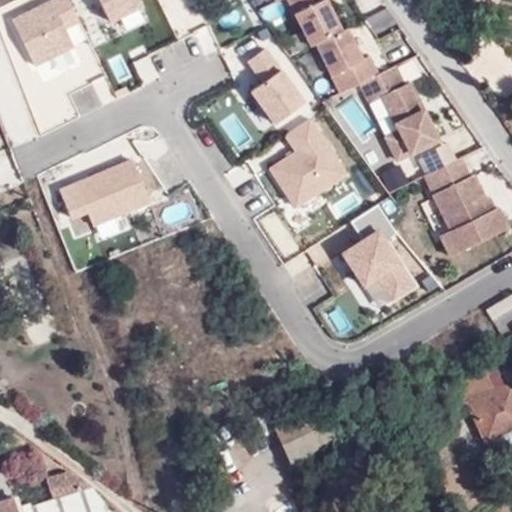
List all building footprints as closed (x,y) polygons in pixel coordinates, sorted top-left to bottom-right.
[(68,0),(48,0),(9,18),(31,66),(74,47),(67,29),(81,23),(68,0)] [(99,0),(108,20),(142,5),(139,0),(99,0)] [(315,43),(341,92),(358,84),(377,75),(368,57),(360,60),(345,29),(340,31),(325,0),(286,0),(310,45),(315,43)] [(264,48),(245,58),(263,83),(251,91),(269,121),(303,97),(264,48)] [(403,86),(393,67),(377,75),(358,84),(367,102),(380,96),(397,131),(384,137),(395,160),(437,140),(409,83),(403,86)] [(39,136),(32,114),(5,123),(12,145),(39,136)] [(296,152),(270,167),(295,206),(346,173),(311,121),(286,138),(296,152)] [(131,157),(57,187),(71,217),(87,211),(94,225),(150,202),(131,157)] [(465,158),(423,179),(448,230),(441,234),(452,254),(511,225),(511,224),(498,204),(492,207),(465,158)] [(350,220),(361,235),(377,223),(382,232),(391,226),(375,203),(350,220)] [(399,259),(376,226),(338,251),(360,282),(375,273),(399,259)] [(399,259),(375,273),(390,300),(417,284),(399,259)] [(32,345),(64,334),(58,317),(26,328),(32,345)] [(511,427),(511,385),(510,381),(511,379),(511,364),(508,357),(439,388),(448,408),(466,399),(484,440),(511,427)] [(325,406),(280,426),(287,444),(336,431),(325,406)] [(341,443),(336,431),(287,444),(295,463),(341,443)] [(17,455),(28,444),(12,433),(0,442),(0,452),(6,459),(15,452),(17,455)] [(29,511),(108,511),(90,491),(70,475),(49,481),(55,501),(28,509),(29,511)] [(0,511),(29,511),(28,509),(18,511),(13,511),(9,497),(0,499),(0,511)]
